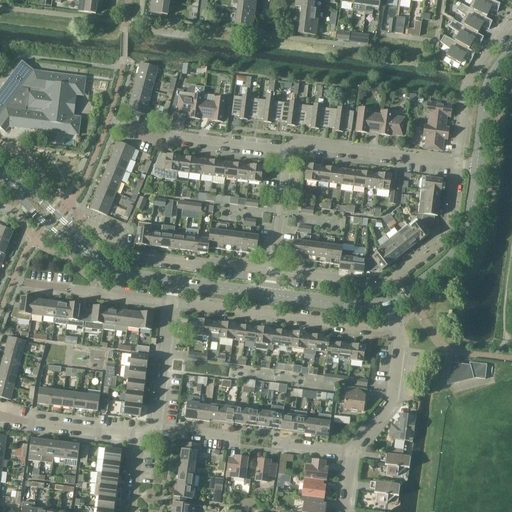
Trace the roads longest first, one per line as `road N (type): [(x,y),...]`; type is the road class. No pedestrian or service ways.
road 1 (residential): [(457,163),(448,234),(395,277),(358,282),(271,270)]
road 2 (residential): [(392,324),(170,303)]
road 3 (residential): [(352,452),(139,434)]
road 4 (tertiary): [(173,282),(103,266),(0,173)]
road 5 (residential): [(271,270),(126,255),(88,223)]
road 6 (residential): [(286,153),(110,119)]
road 7 (tertiary): [(384,304),(462,242),(476,166)]
road 8 (residential): [(457,163),(298,144),(286,153)]
road 9 (residential): [(511,19),(472,76),(457,163)]
road 10 (residential): [(170,303),(27,286)]
road 11 (residential): [(352,452),(393,398),(399,340),(392,324)]
road 12 (residential): [(139,434),(156,422),(170,303)]
road 13 (residential): [(139,434),(0,416)]
road 14 (tertiary): [(476,166),(488,83),(511,48)]
